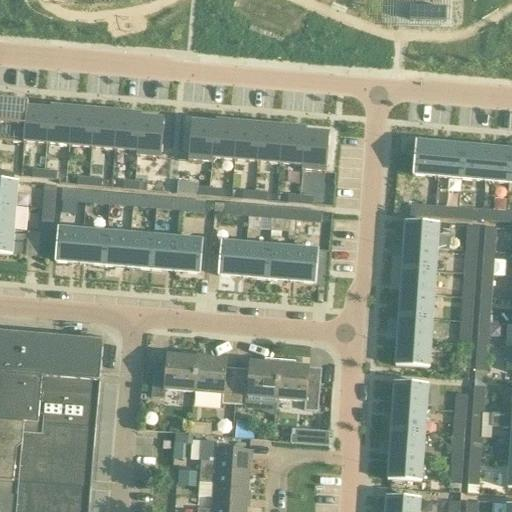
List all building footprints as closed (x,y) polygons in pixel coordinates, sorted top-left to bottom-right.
[(409,10),(409,21),(445,22),(445,11),(422,10),(418,10),(409,10)] [(44,26),(44,36),(84,37),(84,27),(44,26)] [(3,107),(0,144),(0,146),(23,149),(23,145),(27,109),(3,107)] [(27,109),(23,145),(46,147),(49,111),(27,109)] [(49,111),(46,147),(69,149),(72,113),(49,111)] [(72,113),(69,149),(92,151),(95,115),(72,113)] [(95,115),(92,151),(114,153),(117,117),(95,115)] [(117,117),(114,153),(137,155),(140,119),(117,117)] [(137,155),(137,159),(160,161),(163,121),(140,119),(137,155)] [(191,123),(188,163),(211,165),(211,161),(214,125),(191,123)] [(214,125),(211,161),(234,163),(237,127),(214,125)] [(237,127),(234,163),(257,165),(260,129),(237,127)] [(260,129),(257,165),(280,167),(283,131),(260,129)] [(283,131),(280,167),(302,169),(305,133),(283,131)] [(302,169),(302,173),(325,175),(329,135),(305,133),(302,169)] [(414,176),(438,178),(441,146),(417,144),(414,176)] [(464,148),(441,146),(438,178),(461,180),(464,148)] [(488,150),(464,148),(461,180),(485,182),(488,150)] [(511,152),(488,150),(485,182),(508,184),(511,152)] [(32,171),(31,179),(43,180),(44,172),(32,171)] [(44,172),(43,180),(55,181),(56,173),(44,172)] [(4,174),(3,182),(17,184),(18,175),(4,174)] [(77,179),(76,187),(88,188),(89,180),(77,179)] [(89,180),(88,188),(100,189),(101,181),(89,180)] [(0,206),(14,208),(16,185),(0,183),(0,206)] [(123,183),(122,191),(134,192),(135,184),(123,183)] [(135,184),(134,192),(146,193),(147,185),(135,184)] [(54,211),(56,188),(44,187),(42,210),(54,211)] [(197,189),(196,197),(208,198),(209,190),(197,189)] [(209,190),(208,198),(220,199),(221,191),(209,190)] [(60,204),(84,205),(85,193),(61,191),(60,204)] [(109,195),(85,193),(84,205),(108,207),(109,195)] [(243,193),(242,201),(254,202),(255,194),(243,193)] [(255,194),(254,202),(266,203),(267,195),(255,194)] [(133,197),(109,195),(108,207),(132,209),(133,197)] [(156,199),(133,197),(132,209),(155,211),(156,199)] [(288,197),(287,205),(299,206),(300,198),(288,197)] [(300,198),(299,206),(311,207),(312,199),(300,198)] [(180,201),(156,199),(155,211),(179,213),(180,201)] [(493,204),(492,211),(504,212),(504,201),(498,200),(493,204)] [(205,203),(180,201),(179,213),(204,215),(205,203)] [(223,217),(247,219),(248,206),(225,204),(223,217)] [(0,230),(12,232),(14,208),(0,206),(0,230)] [(247,219),(248,219),(272,221),(273,209),(248,206),(247,219)] [(409,218),(434,220),(435,207),(410,206),(409,218)] [(434,220),(458,222),(459,209),(435,207),(434,220)] [(296,211),(273,209),(272,221),(295,222),(296,211)] [(458,222),(481,224),(482,211),(459,209),(458,222)] [(42,210),(40,234),(52,235),(54,211),(42,210)] [(320,213),(296,211),(295,222),(319,224),(320,213)] [(492,211),(482,211),(481,224),(505,226),(506,212),(504,212),(492,211)] [(448,240),(437,239),(438,226),(406,223),(404,248),(436,250),(447,251),(448,240)] [(466,227),(465,252),(477,253),(478,228),(466,227)] [(130,229),(129,237),(126,268),(150,271),(153,239),(142,238),(143,230),(130,229)] [(484,229),(482,253),(494,254),(496,230),(484,229)] [(0,255),(10,256),(12,232),(0,230),(0,255)] [(55,262),(79,264),(82,233),(58,231),(55,262)] [(25,257),(38,258),(40,234),(27,233),(25,257)] [(106,235),(82,233),(79,264),(103,266),(106,235)] [(50,260),(52,235),(40,234),(38,258),(38,259),(50,260)] [(126,268),(129,237),(106,235),(103,266),(126,268)] [(150,271),(174,273),(176,241),(153,239),(150,271)] [(201,243),(176,241),(174,273),(198,275),(201,243)] [(218,276),(242,279),(245,247),(220,245),(218,276)] [(269,249),(245,247),(242,279),(266,281),(269,249)] [(434,274),(436,250),(404,248),(402,272),(434,274)] [(293,251),(269,249),(266,281),(290,283),(293,251)] [(317,253),(293,251),(290,283),(314,285),(317,253)] [(475,277),(477,253),(465,252),(463,276),(475,277)] [(482,253),(480,277),(492,278),(494,254),(482,253)] [(445,286),(433,285),(434,274),(402,272),(401,295),(433,298),(433,297),(444,298),(445,286)] [(474,300),(475,277),(463,276),(462,300),(474,300)] [(480,277),(479,301),(491,301),(492,278),(480,277)] [(401,295),(399,319),(431,321),(433,298),(401,295)] [(472,324),(474,300),(462,300),(460,323),(472,324)] [(479,301),(477,324),(489,325),(491,301),(479,301)] [(399,319),(397,343),(429,345),(431,321),(399,319)] [(470,348),(472,324),(460,323),(458,347),(470,348)] [(477,324),(475,348),(488,349),(489,325),(477,324)] [(102,343),(0,335),(0,511),(89,511),(99,384),(102,343)] [(427,370),(429,345),(397,343),(396,367),(427,370)] [(469,371),(470,348),(458,347),(457,371),(469,371)] [(486,373),(488,349),(475,348),(474,372),(486,373)] [(164,400),(165,392),(193,394),(196,359),(166,357),(166,365),(154,364),(151,399),(164,400)] [(193,394),(222,397),(221,406),(233,407),(236,370),(224,369),(225,362),(196,359),(193,394)] [(248,371),(236,370),(233,407),(244,408),(244,411),(259,413),(270,417),(275,417),(276,401),(279,367),(249,364),(248,371)] [(276,401),(304,404),(305,404),(304,412),(317,413),(320,378),(307,376),(307,369),(279,367),(276,401)] [(474,381),(471,415),(484,416),(486,382),(474,381)] [(394,385),(393,409),(425,412),(427,387),(394,385)] [(455,397),(454,414),(466,415),(467,397),(455,397)] [(423,435),(425,412),(393,409),(391,433),(423,435)] [(464,438),(466,415),(454,414),(452,438),(464,438)] [(471,415),(470,438),(482,439),(484,416),(471,415)] [(491,428),(511,429),(511,430),(511,441),(511,416),(492,415),(491,428)] [(329,433),(313,432),(312,447),(327,448),(329,433)] [(421,459),(423,435),(391,433),(389,457),(421,459)] [(175,435),(174,445),(186,446),(190,446),(190,436),(175,435)] [(463,462),(464,438),(452,438),(451,461),(463,462)] [(470,438),(468,462),(480,463),(482,439),(470,438)] [(199,457),(199,463),(200,463),(200,472),(199,473),(248,477),(250,452),(216,449),(215,464),(211,463),(211,458),(199,457)] [(420,484),(421,459),(389,457),(388,481),(420,484)] [(461,486),(463,462),(451,461),(449,485),(461,486)] [(479,487),(480,463),(468,462),(466,486),(479,487)] [(198,489),(199,484),(199,473),(178,472),(177,487),(198,489)] [(199,484),(198,487),(213,488),(213,497),(246,500),(248,477),(199,473),(199,484)] [(466,495),(464,511),(477,511),(478,496),(466,495)] [(213,497),(212,511),(197,510),(196,511),(245,511),(246,500),(213,497)] [(386,500),(385,511),(431,511),(432,503),(386,500)]
